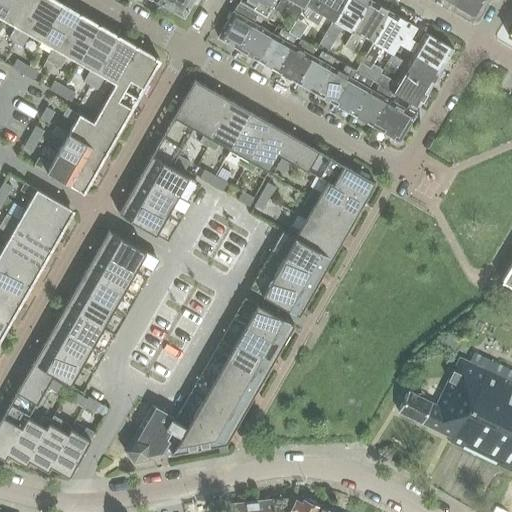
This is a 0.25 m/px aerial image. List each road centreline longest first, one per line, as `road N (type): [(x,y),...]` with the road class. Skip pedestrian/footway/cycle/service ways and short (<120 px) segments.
road 1 (residential): [(0,379),(185,52)]
road 2 (residential): [(419,511),(361,479),(296,467),(73,503)]
road 3 (residential): [(403,174),(185,52)]
road 4 (residential): [(403,174),(479,42)]
